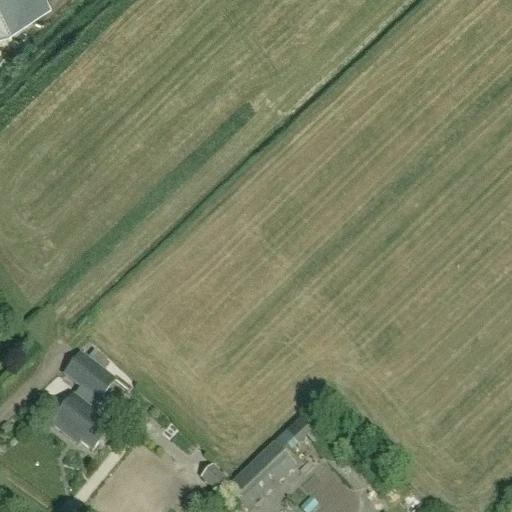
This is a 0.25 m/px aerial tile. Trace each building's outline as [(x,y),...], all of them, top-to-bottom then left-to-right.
[(0,0),(0,27),(48,5),(45,0),(0,0)] [(80,358),(64,379),(81,392),(74,401),(72,400),(50,427),(72,444),(75,441),(91,454),(111,429),(90,414),(97,405),(99,406),(115,385),(80,358)] [(242,511),(251,511),(296,469),(273,446),(230,487),(224,493),(242,511)] [(218,498),(224,493),(230,487),(212,469),(201,480),(218,498)] [(315,503),(307,511),(359,511),(367,503),(329,474),(310,499),(315,503)]
